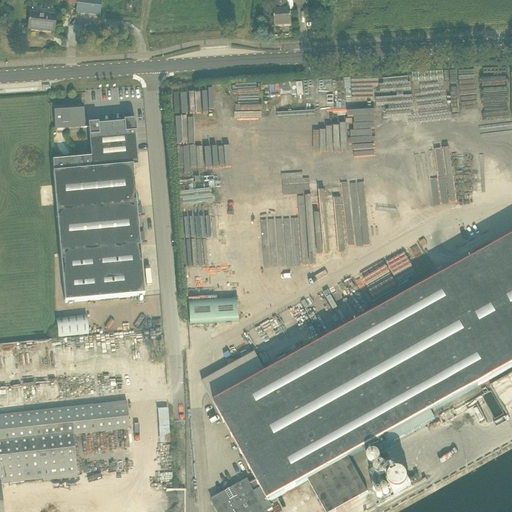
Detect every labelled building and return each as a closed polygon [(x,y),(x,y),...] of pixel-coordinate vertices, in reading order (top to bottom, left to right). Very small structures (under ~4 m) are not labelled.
[(77,0),(76,13),(100,16),(101,0),(77,0)] [(274,12),(275,27),(292,26),(291,11),(287,11),(286,0),(274,0),(275,12),(274,12)] [(30,13),(28,30),(38,31),(38,29),(43,30),(43,32),(54,33),(56,16),(30,13)] [(54,108),(55,123),(56,129),(63,129),(63,124),(70,124),(70,122),(83,121),(82,106),(68,107),(68,108),(65,108),(65,109),(62,109),(62,107),(54,108)] [(136,132),(136,125),(136,124),(135,123),(134,122),(133,122),(131,122),(123,122),(124,124),(98,127),(98,125),(88,125),(91,159),(52,162),(53,175),(133,168),(138,167),(134,132),(136,132)] [(53,175),(57,215),(136,207),(133,168),(53,175)] [(140,248),(140,246),(136,207),(57,215),(60,256),(140,248)] [(363,450),(431,413),(511,367),(511,240),(495,250),(491,243),(473,253),(477,260),(267,376),(214,405),(256,482),(269,503),(308,481),(349,458),(363,450)] [(144,296),(140,248),(60,256),(65,304),(144,296)] [(253,262),(255,292),(282,289),(280,266),(274,266),(273,261),(253,262)] [(214,301),(188,303),(190,325),(215,323),(214,301)] [(58,338),(89,334),(87,316),(56,319),(58,338)] [(202,383),(214,405),(267,376),(255,354),(202,383)] [(78,476),(74,435),(129,429),(127,403),(0,416),(0,484),(1,485),(1,484),(78,476)] [(156,436),(166,436),(167,409),(156,409),(156,436)] [(435,420),(431,413),(363,450),(367,458),(435,420)] [(308,481),(318,499),(326,494),(336,511),(368,494),(349,458),(308,481)] [(267,511),(272,509),(269,503),(256,482),(250,485),(247,481),(233,489),(231,487),(229,486),(225,488),(225,490),(226,493),(211,501),(217,511),(267,511)] [(325,511),(335,511),(336,511),(326,494),(318,499),(325,511)]
